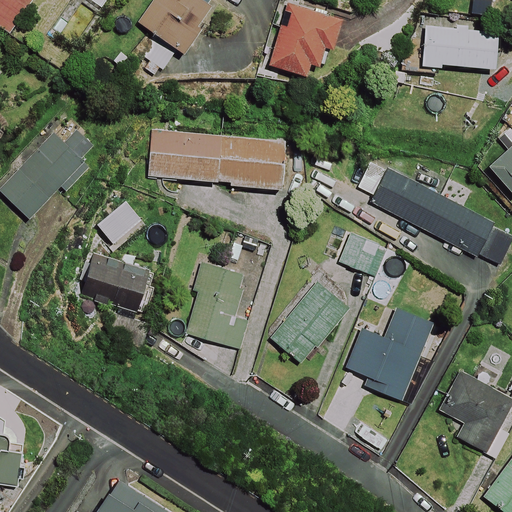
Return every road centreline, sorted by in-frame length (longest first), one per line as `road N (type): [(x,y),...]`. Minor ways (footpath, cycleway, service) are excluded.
road 1 (residential): [(151,340),(385,484),(416,511)]
road 2 (residential): [(0,345),(249,511)]
